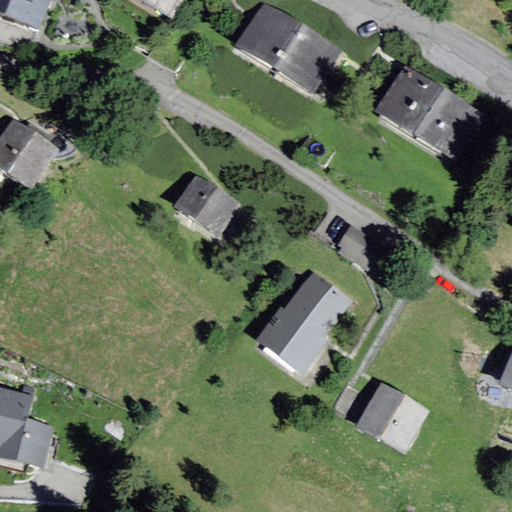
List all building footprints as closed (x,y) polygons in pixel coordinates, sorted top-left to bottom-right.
[(0,0),(0,17),(34,31),(45,0),(0,0)] [(180,0),(138,0),(170,19),(180,0)] [(337,55),(264,12),(240,52),(313,95),(337,55)] [(481,120),(407,75),(380,118),(454,164),(481,120)] [(55,154),(14,126),(0,147),(0,174),(28,194),(55,154)] [(218,239),(238,208),(197,182),(177,213),(218,239)] [(373,274),(387,250),(352,230),(341,249),(348,253),(345,258),(373,274)] [(301,375),(349,305),(312,280),(286,317),(282,314),(259,346),(301,375)] [(511,368),(503,391),(511,394),(511,368)] [(426,415),(382,390),(359,431),(402,456),(426,415)] [(0,459),(40,469),(49,432),(25,426),(31,403),(0,395),(0,459)]
